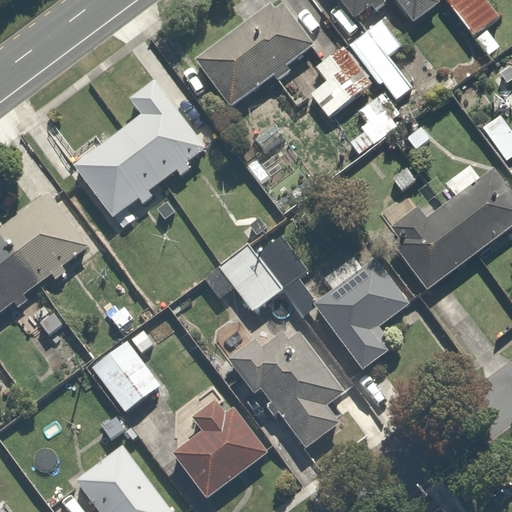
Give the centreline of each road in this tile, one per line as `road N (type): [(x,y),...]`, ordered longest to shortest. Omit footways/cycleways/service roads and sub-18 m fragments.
road 1 (residential): [(511,392),(352,511)]
road 2 (secondary): [(97,0),(0,72)]
